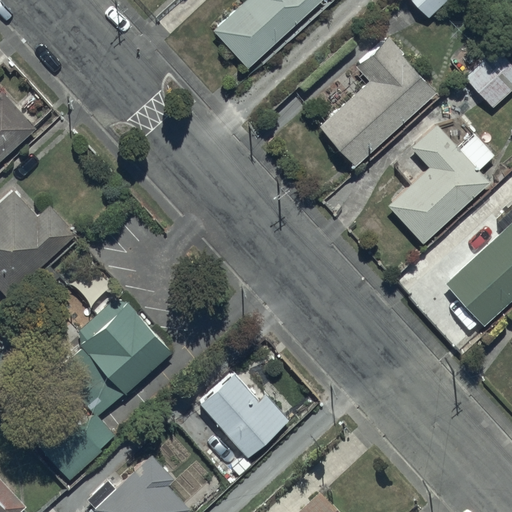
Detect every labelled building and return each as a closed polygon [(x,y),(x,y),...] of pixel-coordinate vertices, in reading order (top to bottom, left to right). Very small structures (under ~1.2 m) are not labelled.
[(244,0),(211,31),(247,69),(320,0),(244,0)] [(408,0),(426,18),(444,0),(408,0)] [(353,66),(367,82),(318,127),(353,166),(434,93),(384,37),(353,66)] [(511,66),(494,47),(462,77),(492,109),(511,90),(511,66)] [(1,92),(0,93),(0,159),(35,129),(1,92)] [(457,149),(436,125),(410,148),(427,167),(385,204),(420,244),(488,184),(476,171),(493,156),(474,134),(457,149)] [(12,190),(0,200),(0,290),(8,299),(77,235),(49,205),(36,217),(12,190)] [(511,299),(511,220),(442,284),(481,327),(511,299)] [(80,347),(125,396),(172,353),(124,301),(111,300),(78,330),(80,347)] [(257,402),(232,374),(198,403),(246,458),(288,420),(265,395),(257,402)] [(65,414),(35,441),(69,480),(100,452),(97,449),(114,434),(95,413),(78,428),(65,414)] [(174,481),(150,456),(123,481),(115,472),(84,501),(93,511),(186,511),(188,510),(167,488),(174,481)] [(0,511),(20,511),(25,508),(0,479),(0,511)] [(332,511),(324,503),(313,511),(332,511)]
